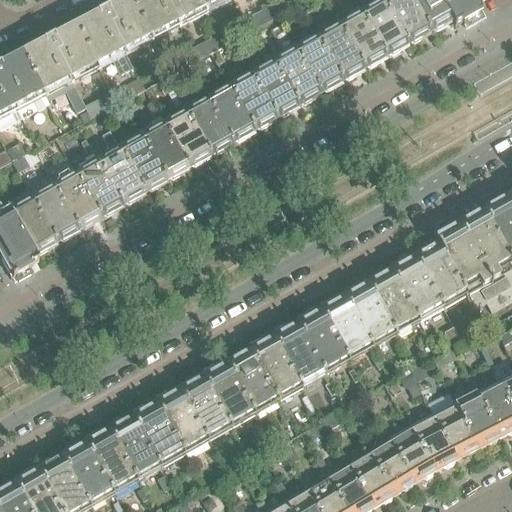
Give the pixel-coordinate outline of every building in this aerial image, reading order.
[(204,14),(197,0),(133,0),(133,1),(131,2),(150,42),(204,14)] [(231,0),(197,0),(204,14),(231,0)] [(405,45),(381,5),(372,10),(368,2),(362,5),(359,0),(351,0),(356,8),(354,10),(383,58),(386,56),(392,59),(408,50),(405,45)] [(430,38),(427,33),(408,0),(388,0),(381,5),(405,45),(408,44),(414,47),(430,38)] [(449,27),(434,0),(408,0),(427,33),(430,31),(435,34),(449,27)] [(484,21),(472,0),(434,0),(449,27),(452,25),(454,30),(461,25),(465,32),(484,21)] [(150,42),(131,2),(128,4),(125,3),(120,6),(119,9),(108,14),(107,12),(98,16),(97,17),(98,19),(88,25),(85,24),(80,27),(79,29),(76,31),(97,70),(111,63),(119,80),(132,73),(124,56),(150,42)] [(261,14),(244,23),(250,36),(254,34),(277,22),(268,6),(260,10),(261,14)] [(383,58),(354,10),(349,13),(353,21),(337,30),(363,75),(367,74),(364,69),(367,67),(372,70),(386,63),(383,58)] [(250,36),(243,24),(231,30),(238,42),(250,36)] [(320,100),(317,95),(293,54),(279,29),(272,34),(286,59),(272,66),(295,107),(298,106),(304,109),(320,100)] [(363,75),(337,30),(316,41),(339,83),(342,81),(348,84),(363,75)] [(70,84),(96,71),(97,70),(76,31),(74,32),(71,31),(66,34),(65,37),(55,42),(54,40),(43,45),(44,47),(34,53),(31,52),(26,55),(25,57),(23,59),(48,109),(49,109),(47,106),(64,97),(76,118),(85,113),(84,110),(70,84)] [(339,83),(316,41),(293,54),(317,95),(320,93),(326,96),(342,87),(339,83)] [(298,112),(295,107),(272,66),(261,47),(255,50),(266,69),(250,78),(273,120),(276,118),(282,121),(298,112)] [(48,109),(23,59),(20,60),(17,59),(12,62),(11,65),(1,70),(0,68),(0,134),(21,123),(22,123),(48,109)] [(182,73),(178,65),(166,71),(170,79),(182,73)] [(170,79),(166,71),(155,78),(159,85),(170,79)] [(273,120),(250,78),(229,91),(251,132),(254,130),(260,134),(276,124),(273,120)] [(117,109),(144,94),(138,82),(111,97),(117,109)] [(251,132),(229,91),(206,104),(229,145),(233,143),(238,146),(254,137),(251,132)] [(182,108),(174,93),(167,96),(175,111),(182,108)] [(105,116),(98,102),(84,110),(85,113),(91,123),(100,118),(105,116)] [(229,145),(206,104),(185,116),(207,157),(211,155),(216,158),(232,149),(229,145)] [(186,169),(162,128),(150,106),(146,109),(154,123),(151,125),(155,132),(141,140),(164,182),(167,180),(172,183),(188,174),(186,169)] [(114,122),(109,113),(105,116),(100,118),(105,128),(114,122)] [(210,162),(207,157),(185,116),(162,128),(186,169),(189,168),(194,171),(210,162)] [(47,146),(41,136),(32,142),(37,151),(47,146)] [(164,182),(141,140),(119,153),(115,145),(114,145),(142,194),(145,193),(150,196),(166,187),(164,182)] [(59,150),(55,143),(55,142),(43,149),(48,157),(59,150)] [(107,185),(97,165),(92,158),(84,144),(80,146),(88,160),(84,163),(88,170),(75,178),(79,185),(98,219),(101,217),(106,220),(122,211),(120,207),(107,185)] [(142,194),(114,145),(92,158),(97,165),(107,185),(120,207),(123,205),(128,208),(144,199),(142,194)] [(25,158),(19,147),(6,154),(12,165),(25,158)] [(101,224),(98,219),(79,185),(75,178),(67,164),(60,168),(64,174),(61,176),(65,182),(59,186),(60,187),(53,190),(76,231),(79,230),(84,233),(101,224)] [(76,231),(53,190),(52,191),(47,180),(38,186),(44,196),(32,202),(55,243),(57,242),(62,245),(79,236),(76,231)] [(511,189),(478,208),(511,268),(511,189)] [(55,243),(32,202),(26,194),(4,206),(1,200),(0,201),(0,205),(4,213),(7,211),(9,215),(36,261),(37,261),(37,260),(57,249),(54,244),(55,243)] [(511,268),(478,208),(462,217),(446,226),(434,233),(437,248),(436,248),(436,250),(462,295),(473,315),(485,308),(490,317),(511,304),(511,294),(511,293),(511,268)] [(38,265),(36,261),(9,215),(0,220),(0,260),(12,282),(14,285),(17,284),(17,285),(31,277),(31,276),(33,274),(31,269),(38,265)] [(462,295),(436,250),(429,255),(423,250),(422,250),(414,255),(415,262),(424,279),(428,280),(430,285),(429,289),(439,308),(462,295)] [(439,308),(429,289),(430,285),(428,280),(424,279),(415,262),(413,264),(412,262),(411,263),(411,264),(405,268),(399,263),(390,268),(391,276),(401,294),(406,295),(408,299),(407,304),(415,321),(439,308)] [(415,321),(407,304),(408,299),(406,295),(401,294),(391,276),(390,277),(388,276),(388,278),(382,281),(376,276),(367,281),(368,289),(367,289),(377,307),(381,308),(384,312),(383,316),(392,334),(415,321)] [(392,334),(383,316),(384,312),(381,308),(377,307),(367,289),(366,290),(365,289),(364,289),(364,291),(358,294),(352,290),(343,295),(344,302),(354,320),(359,321),(361,324),(360,329),(370,347),(392,334)] [(370,347),(360,329),(361,324),(359,321),(354,320),(344,302),(343,303),(341,302),(341,303),(341,304),(335,308),(329,303),(320,308),(321,316),(331,333),(335,335),(337,339),(336,343),(346,361),(370,347)] [(346,361),(336,343),(337,339),(335,335),(331,333),(321,316),(319,317),(318,316),(317,316),(317,318),(311,321),(305,316),(296,321),(297,329),(308,346),(312,348),(315,351),(313,356),(323,373),(346,361)] [(323,373),(313,356),(315,351),(312,348),(308,346),(297,329),(296,330),(294,329),(294,331),(288,334),(282,329),(273,334),(274,342),(283,360),(288,361),(290,365),(289,370),(298,387),(323,373)] [(511,347),(511,337),(510,334),(499,339),(505,351),(511,347)] [(298,387),(289,370),(290,365),(288,361),(283,360),(274,342),(272,343),(271,342),(270,342),(270,344),(264,348),(258,343),(249,348),(250,356),(260,373),(265,375),(267,379),(266,383),(275,400),(298,387)] [(405,357),(399,347),(395,349),(401,360),(405,357)] [(456,363),(451,353),(431,363),(437,373),(456,363)] [(275,400),(266,383),(267,379),(265,375),(260,373),(250,356),(248,357),(247,355),(247,356),(247,358),(241,361),(235,356),(226,361),(227,369),(237,387),(241,388),(243,391),(241,396),(252,414),(275,400)] [(511,377),(504,382),(492,361),(485,365),(496,386),(506,405),(505,409),(507,413),(511,414),(511,416),(511,377)] [(421,367),(407,373),(415,387),(427,381),(421,367)] [(252,414),(241,396),(243,391),(241,388),(237,387),(227,369),(225,370),(224,369),(223,369),(223,371),(217,374),(211,369),(202,374),(203,381),(214,399),(217,400),(220,405),(219,409),(229,426),(252,414)] [(359,384),(352,373),(348,376),(354,386),(359,384)] [(407,373),(396,379),(404,393),(407,392),(412,402),(420,397),(415,387),(407,373)] [(478,390),(471,377),(465,380),(472,393),(478,390)] [(229,426),(219,409),(220,405),(217,400),(214,399),(203,381),(203,382),(202,383),(200,382),(200,384),(194,387),(188,383),(179,387),(180,395),(189,413),(194,414),(197,418),(195,423),(205,440),(229,426)] [(335,397),(329,386),(325,389),(331,400),(335,397)] [(511,416),(511,414),(507,413),(505,409),(506,405),(496,386),(475,397),(486,416),(484,420),(486,425),(490,426),(499,443),(499,441),(503,439),(505,439),(506,437),(510,439),(511,437),(511,416)] [(205,440),(195,423),(197,418),(194,414),(189,413),(180,395),(178,396),(177,395),(176,396),(176,397),(170,401),(164,396),(155,401),(156,409),(166,426),(171,427),(173,432),(172,436),(181,453),(205,440)] [(490,426),(486,425),(484,420),(486,416),(475,397),(463,403),(459,396),(450,400),(464,428),(462,431),(464,436),(469,437),(477,454),(478,452),(482,450),(484,450),(484,448),(485,448),(489,450),(495,446),(497,442),(499,443),(490,426)] [(314,414),(306,399),(301,402),(309,416),(314,414)] [(469,437),(464,436),(462,431),(464,428),(450,400),(450,401),(453,408),(432,419),(443,439),(441,443),(443,447),(448,448),(456,465),(457,463),(461,461),(462,462),(463,460),(464,459),(468,461),(474,457),(475,453),(477,454),(469,437)] [(181,453),(172,436),(173,432),(171,427),(166,426),(156,409),(155,410),(153,409),(153,411),(147,414),(141,409),(132,414),(133,421),(143,440),(147,441),(150,445),(148,449),(158,467),(181,453)] [(288,424),(282,413),(278,415),(284,426),(288,424)] [(448,448),(443,447),(441,443),(443,439),(432,419),(408,432),(418,448),(417,453),(420,457),(424,458),(435,476),(435,474),(439,472),(441,473),(442,471),(442,470),(446,472),(453,468),(454,464),(456,465),(448,448)] [(158,467),(148,449),(150,445),(147,441),(143,440),(133,421),(133,422),(131,423),(130,422),(129,422),(129,424),(123,427),(117,423),(108,427),(109,435),(119,453),(124,454),(126,458),(125,463),(134,480),(158,467)] [(389,432),(384,423),(377,426),(383,436),(389,432)] [(265,437),(259,426),(254,429),(260,439),(265,437)] [(435,476),(424,458),(420,457),(417,453),(418,448),(408,432),(387,444),(399,462),(398,467),(400,471),(405,472),(414,488),(415,486),(418,484),(420,484),(421,482),(425,483),(431,480),(433,475),(435,476)] [(134,480),(125,463),(126,458),(124,454),(119,453),(109,435),(108,436),(106,435),(106,436),(106,437),(100,441),(94,436),(85,441),(86,449),(85,449),(95,466),(99,467),(102,472),(100,477),(110,494),(134,480)] [(405,472),(400,471),(398,467),(399,462),(387,444),(368,455),(378,474),(377,479),(379,483),(384,484),(394,500),(394,498),(398,496),(400,497),(400,495),(401,495),(405,496),(411,492),(412,488),(414,488),(405,472)] [(110,494),(100,477),(102,472),(99,467),(95,466),(85,449),(84,450),(83,449),(82,449),(82,451),(76,454),(70,449),(61,454),(62,462),(72,479),(76,480),(78,484),(77,489),(87,507),(110,494)] [(299,463),(293,453),(285,458),(291,467),(299,463)] [(394,500),(384,484),(379,483),(377,479),(378,474),(368,455),(346,468),(358,486),(357,491),(359,496),(364,497),(372,511),(373,511),(374,511),(377,509),(379,509),(380,507),(384,508),(390,504),(391,500),(392,500),(394,500)] [(327,473),(320,461),(316,463),(323,476),(327,473)] [(77,511),(87,507),(77,489),(78,484),(76,480),(72,479),(62,462),(61,463),(59,462),(59,464),(53,467),(47,462),(38,467),(39,475),(38,476),(48,494),(52,495),(55,498),(53,503),(58,511),(77,511)] [(194,476),(188,465),(184,468),(190,479),(194,476)] [(372,511),(364,497),(359,496),(357,491),(358,486),(346,468),(326,480),(338,499),(337,503),(339,507),(343,509),(345,511),(372,511)] [(58,511),(53,503),(55,498),(52,495),(48,494),(38,476),(37,476),(36,475),(35,475),(36,477),(29,481),(23,476),(14,481),(16,488),(25,505),(30,506),(32,510),(31,511),(58,511)] [(170,493),(163,480),(157,483),(164,496),(170,493)] [(345,511),(343,509),(339,507),(337,503),(338,499),(326,480),(305,493),(317,511),(316,511),(345,511)] [(31,511),(32,510),(30,506),(25,505),(16,488),(14,490),(12,488),(12,489),(12,491),(6,494),(0,489),(0,511),(31,511)] [(147,502),(141,492),(136,495),(142,505),(147,502)] [(316,511),(317,511),(305,493),(285,505),(289,511),(316,511)] [(213,511),(216,510),(211,501),(202,506),(204,511),(213,511)]
